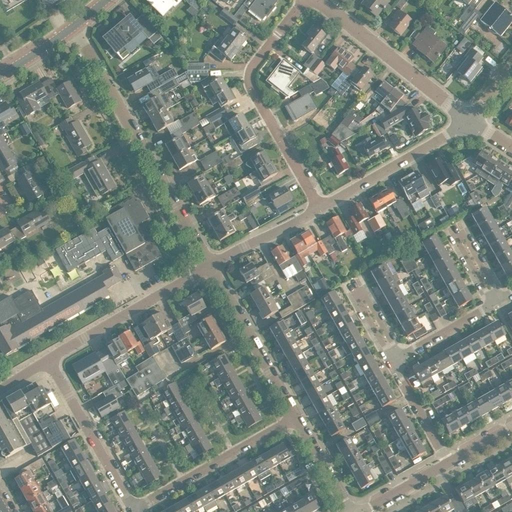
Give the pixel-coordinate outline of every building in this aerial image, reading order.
[(151,6),(152,5),(163,17),(173,6),(174,7),(180,0),(146,0),(147,0),(150,4),(149,5),(151,6)] [(197,13),(202,8),(194,0),(185,0),(185,1),(197,13)] [(255,0),(248,9),(262,20),(265,15),(267,17),(274,7),(272,6),(274,4),(268,0),(255,0)] [(363,0),(361,4),(366,8),(376,17),(382,9),(383,10),(385,8),(384,7),(389,0),(363,0)] [(410,0),(411,0),(410,0),(399,0),(395,6),(400,10),(407,0),(410,0)] [(511,15),(505,10),(503,12),(493,4),(495,2),(482,17),(474,10),(463,23),(459,28),(464,32),(476,18),(488,27),(487,30),(488,33),(490,35),(493,35),(495,33),(500,37),(511,21),(511,15)] [(242,15),(247,8),(243,4),(233,16),(233,17),(238,20),(242,15)] [(463,23),(474,10),(469,6),(458,19),(463,23)] [(233,26),(238,20),(233,17),(233,16),(224,9),(219,15),(233,26)] [(398,10),(393,17),(395,18),(388,27),(399,35),(411,21),(398,10)] [(248,20),(242,15),(238,20),(245,25),(248,20)] [(148,39),(157,31),(147,21),(139,29),(129,17),(103,39),(121,60),(128,54),(123,47),(141,32),(148,39)] [(236,26),(233,30),(225,40),(238,50),(246,40),(241,36),(244,32),(236,26)] [(310,53),(324,36),(313,26),(306,34),(310,37),(303,46),(302,46),(302,47),(310,53)] [(412,45),(419,50),(418,50),(419,51),(420,50),(423,52),(422,54),(433,62),(437,56),(438,57),(439,55),(439,54),(445,46),(432,36),(434,33),(426,28),(420,35),(418,33),(414,39),(416,40),(412,45)] [(230,61),(238,50),(225,40),(221,37),(209,52),(222,62),(226,57),(230,61)] [(467,48),(471,43),(470,43),(465,39),(462,43),(461,44),(467,48)] [(347,53),(338,47),(325,63),(333,70),(338,65),(343,69),(342,70),(348,75),(354,67),(349,63),(353,58),(351,57),(352,56),(352,55),(349,52),(347,52),(347,53)] [(483,55),(473,47),(461,62),(464,64),(457,72),(469,82),(474,75),(475,75),(476,74),(482,66),(477,62),(483,55)] [(319,61),(319,60),(313,55),(304,67),(307,69),(310,71),(319,61)] [(282,60),(283,61),(269,78),(274,82),(272,85),(270,87),(277,93),(280,90),(288,97),(293,93),(286,88),(298,73),(298,74),(299,73),(282,60)] [(324,65),(319,61),(310,71),(316,76),(324,65)] [(348,75),(335,90),(341,95),(345,90),(350,84),(359,92),(360,91),(369,80),(373,75),(363,67),(359,72),(354,79),(348,75)] [(312,83),(319,79),(316,76),(310,71),(307,69),(302,75),(312,83)] [(145,70),(127,80),(134,92),(152,82),(145,70)] [(199,82),(207,77),(206,71),(187,71),(185,72),(174,79),(177,84),(177,85),(187,79),(189,82),(199,82)] [(152,84),(155,89),(159,87),(171,80),(168,75),(152,84)] [(50,78),(45,81),(54,96),(59,93),(64,101),(63,101),(67,108),(80,101),(69,82),(56,89),(50,78)] [(227,89),(221,78),(211,84),(209,79),(200,84),(209,100),(214,97),(227,89)] [(159,87),(162,93),(177,84),(174,79),(171,80),(159,87)] [(362,98),(359,101),(364,105),(371,97),(376,100),(380,104),(381,103),(392,90),(383,82),(382,83),(377,79),(373,84),(364,95),(362,98)] [(360,91),(364,95),(373,84),(369,80),(360,91)] [(46,95),(49,100),(54,96),(45,81),(40,84),(39,82),(19,93),(21,97),(18,99),(27,115),(38,109),(33,102),(46,95)] [(330,88),(327,93),(331,96),(335,92),(330,88)] [(213,115),(216,120),(222,116),(230,112),(226,105),(234,101),(227,89),(214,97),(209,100),(212,105),(217,102),(221,108),(216,113),(213,115)] [(381,103),(375,110),(380,113),(384,108),(389,112),(401,97),(402,96),(397,91),(396,93),(392,90),(381,103)] [(147,114),(146,114),(149,119),(165,110),(172,106),(165,94),(158,98),(157,97),(142,106),(147,114)] [(295,102),(281,110),(284,115),(283,116),(287,122),(288,122),(291,127),(310,116),(303,104),(298,107),(295,102)] [(0,128),(0,129),(5,126),(2,121),(15,114),(10,105),(7,107),(5,103),(0,105),(0,128)] [(408,105),(380,121),(384,129),(404,118),(411,130),(410,131),(412,134),(413,133),(415,136),(416,135),(418,136),(422,134),(422,132),(429,128),(426,123),(428,122),(424,114),(422,115),(418,109),(412,112),(408,105)] [(351,109),(347,116),(353,120),(358,123),(362,117),(351,109)] [(152,124),(157,132),(172,123),(165,110),(149,119),(152,124)] [(182,127),(186,125),(197,118),(193,112),(178,121),(182,127)] [(234,119),(230,112),(222,116),(216,120),(211,123),(215,129),(226,122),(226,123),(228,122),(235,134),(248,126),(247,127),(245,123),(246,122),(242,115),(234,119)] [(77,121),(73,124),(70,118),(59,124),(62,130),(64,129),(70,139),(69,140),(77,155),(86,150),(84,147),(90,144),(77,121)] [(181,134),(189,130),(200,124),(197,118),(186,125),(182,127),(178,129),(181,134)] [(385,132),(384,131),(379,121),(373,124),(380,136),(385,132)] [(235,134),(230,137),(240,154),(257,144),(255,141),(256,141),(254,138),(255,138),(254,137),(256,136),(253,130),(251,131),(251,130),(249,131),(247,127),(248,127),(248,126),(235,134)] [(338,126),(331,135),(340,142),(350,136),(338,126)] [(34,138),(40,135),(35,127),(30,130),(34,138)] [(0,136),(0,135),(3,134),(0,129),(0,128),(0,167),(2,171),(15,163),(0,136)] [(39,146),(45,143),(40,135),(34,138),(39,146)] [(395,135),(389,138),(394,148),(400,144),(395,135)] [(183,136),(179,138),(165,146),(172,158),(186,150),(190,148),(183,136)] [(331,136),(327,141),(335,147),(339,142),(331,136)] [(368,138),(360,142),(355,145),(362,157),(366,154),(369,159),(388,148),(382,137),(372,143),(368,138)] [(349,139),(344,142),(347,148),(352,145),(349,139)] [(337,148),(332,151),(336,158),(331,160),(339,174),(348,169),(337,148)] [(193,155),(190,157),(186,150),(172,158),(179,170),(196,160),(193,155)] [(223,165),(239,156),(236,150),(220,160),(221,162),(223,165)] [(262,152),(261,150),(254,154),(256,156),(247,161),(245,165),(251,169),(254,167),(256,171),(269,163),(263,152),(262,152)] [(474,172),(478,175),(490,156),(481,150),(472,164),(477,167),(474,172)] [(202,166),(208,163),(218,157),(215,151),(199,160),(202,166)] [(227,172),(242,163),(239,156),(223,165),(227,172)] [(478,175),(486,180),(498,161),(490,156),(478,175)] [(99,160),(95,163),(92,157),(81,164),(63,174),(65,179),(69,176),(71,179),(72,179),(71,178),(83,172),(84,172),(87,170),(99,191),(102,195),(110,190),(108,185),(112,183),(99,160)] [(205,171),(211,168),(221,162),(220,160),(218,157),(208,163),(202,166),(205,171)] [(446,167),(440,158),(426,165),(438,185),(446,181),(449,186),(459,181),(450,165),(446,167)] [(494,186),(495,186),(507,166),(498,161),(486,180),(491,183),(494,186)] [(20,177),(16,179),(29,202),(42,194),(29,172),(36,168),(33,162),(17,171),(20,177)] [(272,167),(269,163),(256,171),(249,175),(251,179),(256,177),(261,186),(271,180),(270,178),(276,174),(275,174),(277,173),(273,166),(272,167)] [(497,195),(496,193),(502,183),(507,186),(505,189),(510,193),(510,191),(511,188),(511,169),(507,166),(495,186),(494,186),(490,192),(494,197),(497,195)] [(408,177),(407,177),(420,200),(429,195),(416,172),(412,174),(412,173),(407,176),(408,177)] [(205,182),(202,176),(187,184),(191,191),(193,194),(193,195),(213,184),(210,179),(205,182)] [(401,181),(398,183),(411,205),(420,200),(407,177),(406,178),(405,177),(401,180),(401,181)] [(213,183),(213,184),(193,195),(194,195),(196,198),(195,199),(199,206),(201,205),(202,206),(208,203),(207,201),(217,195),(213,189),(215,188),(213,183)] [(470,191),(475,189),(472,183),(467,185),(470,191)] [(220,203),(228,198),(239,192),(236,187),(217,198),(220,203)] [(244,202),(259,193),(256,187),(241,196),(242,197),(244,202)] [(286,193),(283,188),(265,199),(267,204),(271,202),(276,209),(279,214),(288,209),(285,203),(290,200),(290,199),(291,198),(288,192),(286,193)] [(379,193),(378,194),(385,208),(391,205),(394,209),(395,208),(401,218),(409,214),(400,198),(395,201),(387,189),(384,190),(383,189),(379,192),(379,193)] [(247,207),(263,199),(260,194),(265,191),(264,190),(259,193),(244,202),(247,207)] [(472,201),(479,197),(475,191),(469,195),(472,201)] [(506,211),(511,200),(511,192),(510,191),(510,193),(502,204),(503,205),(506,210),(506,211)] [(223,208),(231,204),(242,197),(241,196),(239,192),(228,198),(220,203),(223,208)] [(372,197),(368,200),(376,213),(385,208),(378,194),(377,194),(376,193),(371,196),(372,197)] [(435,209),(441,205),(435,195),(429,198),(435,209)] [(132,197),(104,213),(105,215),(107,218),(123,208),(133,226),(141,222),(141,223),(149,218),(138,200),(135,202),(132,197)] [(476,207),(482,204),(479,197),(472,201),(476,207)] [(353,217),(345,221),(353,235),(361,231),(357,224),(367,218),(359,204),(355,207),(354,206),(350,208),(350,209),(349,210),(353,217)] [(500,213),(506,210),(503,205),(497,208),(500,213)] [(135,271),(160,257),(141,223),(141,222),(133,226),(123,208),(107,218),(105,219),(135,271)] [(478,226),(491,219),(485,208),(479,211),(477,212),(472,216),(478,226)] [(251,215),(249,210),(237,216),(240,221),(246,218),(251,215)] [(509,216),(506,211),(506,210),(500,213),(503,219),(507,217),(509,216)] [(17,222),(19,226),(14,228),(20,239),(25,236),(24,234),(24,233),(36,226),(36,227),(50,220),(45,211),(39,215),(36,211),(17,222)] [(207,219),(207,220),(206,221),(209,227),(211,226),(212,226),(214,230),(213,230),(228,222),(235,218),(232,213),(225,217),(222,211),(211,217),(211,216),(208,218),(208,219),(207,219)] [(251,215),(246,218),(253,230),(258,227),(251,215)] [(378,229),(384,225),(378,215),(373,218),(378,229)] [(341,252),(346,249),(341,240),(339,236),(345,232),(337,217),(325,224),(331,234),(325,238),(320,241),(326,252),(327,252),(328,254),(333,251),(329,244),(335,240),(341,252)] [(373,232),(378,229),(373,218),(367,221),(373,232)] [(416,226),(423,237),(432,231),(437,229),(430,218),(416,226)] [(484,237),(497,229),(491,219),(478,226),(484,237)] [(215,234),(219,241),(234,233),(228,222),(213,230),(213,231),(214,230),(216,234),(215,234)] [(14,228),(9,231),(7,228),(0,231),(0,247),(13,240),(15,243),(20,239),(14,228)] [(375,237),(381,234),(378,229),(373,232),(375,237)] [(484,237),(490,247),(503,240),(497,229),(484,237)] [(309,255),(317,250),(320,256),(326,252),(320,241),(315,244),(307,231),(298,236),(309,255)] [(290,241),(298,255),(294,257),(301,268),(307,264),(304,258),(309,255),(298,236),(290,241)] [(428,255),(441,247),(435,237),(436,237),(435,236),(422,244),(428,255)] [(503,240),(490,247),(496,258),(509,250),(503,240)] [(302,270),(294,257),(289,259),(281,246),(271,252),(278,266),(286,279),(302,270)] [(434,265),(447,258),(441,247),(428,255),(434,265)] [(502,268),(511,262),(511,255),(509,250),(496,258),(502,268)] [(328,255),(321,259),(327,269),(334,265),(328,255)] [(409,265),(414,262),(411,257),(406,260),(409,265)] [(434,265),(440,276),(453,268),(447,258),(434,265)] [(404,268),(409,265),(406,260),(401,263),(404,268)] [(420,273),(417,268),(414,262),(409,265),(412,271),(414,270),(416,275),(420,273)] [(511,262),(502,268),(507,279),(511,276),(511,262)] [(273,275),(267,263),(254,270),(251,264),(239,271),(246,283),(249,281),(252,287),(263,281),(273,275)] [(384,266),(384,265),(371,273),(371,274),(371,273),(377,284),(390,276),(384,266)] [(407,274),(411,271),(412,271),(409,265),(404,268),(407,274)] [(103,271),(105,275),(42,311),(37,303),(38,303),(31,290),(13,301),(11,296),(0,302),(0,348),(4,356),(17,349),(16,348),(108,295),(104,288),(120,279),(113,266),(103,271)] [(459,279),(453,268),(440,276),(446,286),(459,279)] [(276,280),(273,275),(263,281),(266,286),(266,285),(267,286),(269,287),(273,285),(273,283),(272,282),(276,280)] [(377,284),(383,294),(396,287),(396,286),(400,284),(397,280),(394,282),(390,276),(377,284)] [(422,286),(428,283),(425,277),(419,280),(422,286)] [(446,286),(452,297),(465,289),(459,279),(446,286)] [(414,290),(420,287),(417,282),(411,285),(414,290)] [(425,291),(431,288),(428,283),(422,286),(425,291)] [(294,311),(304,305),(313,299),(306,286),(286,297),(291,306),(294,311)] [(256,307),(272,298),(269,293),(267,294),(263,287),(250,295),(256,307)] [(402,297),(396,287),(383,294),(389,305),(402,297)] [(418,296),(423,293),(420,287),(414,290),(418,296)] [(452,297),(458,307),(471,300),(471,299),(465,289),(452,297)] [(320,299),(326,310),(339,302),(334,291),(320,299)] [(178,321),(182,328),(196,320),(193,314),(205,308),(197,294),(183,302),(190,314),(178,321)] [(402,297),(389,305),(395,315),(408,308),(402,297)] [(273,304),(275,303),(272,298),(256,307),(263,319),(277,311),(273,304)] [(434,307),(440,304),(436,298),(431,301),(434,307)] [(346,313),(339,302),(326,310),(332,321),(346,313)] [(426,311),(432,308),(429,303),(423,306),(426,311)] [(440,317),(446,314),(440,304),(434,307),(440,317)] [(281,318),(294,311),(291,306),(278,313),(281,318)] [(395,315),(401,326),(414,318),(408,308),(395,315)] [(432,322),(438,319),(432,308),(426,311),(432,322)] [(185,334),(178,322),(170,327),(161,312),(157,314),(157,313),(151,316),(152,317),(151,318),(160,334),(166,331),(168,335),(173,333),(178,342),(187,337),(185,334)] [(332,321),(338,331),(352,324),(346,313),(332,321)] [(217,330),(214,324),(216,323),(212,317),(210,318),(210,317),(208,315),(199,320),(201,323),(196,325),(203,338),(217,330)] [(301,325),(306,322),(303,316),(298,320),(301,325)] [(312,326),(317,322),(314,316),(308,320),(312,326)] [(143,321),(144,322),(143,322),(140,324),(141,324),(143,328),(136,332),(135,332),(145,350),(150,358),(150,359),(150,358),(157,354),(159,353),(154,345),(158,342),(155,337),(160,334),(151,318),(150,319),(149,317),(143,321)] [(420,328),(414,318),(401,326),(407,336),(406,336),(407,336),(412,333),(415,339),(427,332),(423,326),(420,328)] [(288,331),(282,321),(269,328),(274,339),(288,331)] [(497,322),(486,328),(494,342),(504,336),(497,322)] [(358,335),(352,324),(338,331),(344,342),(358,335)] [(182,328),(185,334),(190,331),(187,325),(182,328)] [(307,336),(312,332),(309,327),(304,330),(307,336)] [(318,337),(324,333),(320,328),(315,331),(318,337)] [(483,347),(494,342),(486,328),(475,334),(483,347)] [(220,335),(217,330),(203,338),(210,350),(224,342),(226,341),(222,334),(220,335)] [(129,331),(117,337),(118,339),(119,341),(126,352),(134,348),(137,354),(144,351),(139,342),(136,343),(129,331)] [(274,339),(281,350),(294,342),(288,331),(274,339)] [(475,334),(465,340),(473,353),(483,347),(475,334)] [(351,353),(364,346),(358,335),(344,342),(345,343),(340,345),(346,356),(351,353)] [(174,352),(190,343),(187,337),(171,346),(174,352)] [(109,343),(105,346),(106,349),(111,357),(116,365),(129,358),(126,352),(119,341),(118,339),(116,340),(116,338),(109,342),(109,343)] [(313,347),(318,343),(315,338),(310,341),(313,347)] [(324,347),(330,344),(327,339),(321,342),(324,347)] [(465,340),(454,346),(462,359),(473,353),(465,340)] [(287,360),(301,353),(294,342),(281,350),(287,360)] [(174,352),(177,358),(193,349),(190,343),(174,352)] [(351,353),(357,364),(370,356),(364,346),(351,353)] [(452,365),(462,359),(454,346),(444,352),(452,365)] [(177,358),(181,364),(196,355),(193,349),(177,358)] [(319,357),(325,354),(322,349),(316,352),(319,357)] [(330,358),(336,355),(333,350),(327,353),(330,358)] [(444,352),(433,358),(441,371),(452,365),(444,352)] [(94,353),(72,366),(82,384),(104,371),(112,387),(115,385),(125,380),(125,379),(116,365),(111,357),(100,363),(95,355),(94,353)] [(287,360),(293,371),(307,364),(301,353),(287,360)] [(229,364),(224,354),(204,365),(206,369),(212,365),(215,372),(229,364)] [(377,367),(370,356),(357,364),(363,375),(377,367)] [(150,359),(135,367),(138,373),(155,362),(152,357),(150,358),(150,359)] [(493,365),(499,362),(496,357),(490,360),(493,365)] [(423,364),(430,377),(431,377),(436,374),(439,379),(444,376),(441,371),(433,358),(423,364)] [(325,368),(331,365),(328,360),(322,363),(325,368)] [(484,370),(488,368),(493,365),(490,360),(481,365),(484,370)] [(503,370),(510,366),(507,360),(500,364),(503,370)] [(336,369),(342,366),(339,361),(333,364),(336,369)] [(138,373),(126,381),(128,385),(136,397),(165,379),(155,362),(138,373)] [(213,381),(215,384),(234,373),(229,364),(215,372),(219,378),(213,381)] [(299,382),(313,375),(307,364),(293,371),(299,382)] [(423,364),(412,370),(420,383),(426,380),(429,385),(434,382),(431,377),(430,377),(423,364)] [(383,378),(377,367),(363,375),(369,386),(383,378)] [(472,377),(477,374),(474,369),(469,372),(472,377)] [(331,379),(337,376),(334,371),(328,374),(331,379)] [(343,380),(348,377),(345,371),(340,375),(343,380)] [(487,379),(492,376),(489,371),(484,374),(487,379)] [(467,380),(472,377),(469,372),(464,375),(467,380)] [(240,382),(234,373),(215,384),(216,387),(222,384),(226,390),(240,382)] [(482,382),(487,379),(484,374),(479,377),(482,382)] [(299,382),(306,393),(319,385),(313,375),(299,382)] [(389,389),(383,378),(369,386),(375,397),(389,389)] [(105,398),(94,405),(101,417),(118,407),(114,400),(121,396),(118,390),(128,385),(126,381),(125,380),(115,385),(112,387),(102,393),(105,398)] [(338,390),(343,387),(340,381),(334,385),(338,390)] [(451,389),(456,386),(453,381),(448,384),(451,389)] [(179,392),(174,382),(154,394),(156,397),(162,394),(165,400),(179,392)] [(245,392),(240,382),(226,390),(229,397),(224,400),(225,403),(245,392)] [(349,391),(354,388),(351,382),(346,386),(349,391)] [(34,383),(20,391),(30,410),(48,401),(40,388),(38,389),(34,383)] [(466,391),(471,388),(468,383),(463,386),(466,391)] [(445,392),(451,389),(448,384),(442,387),(445,392)] [(312,404),(325,396),(319,385),(306,393),(312,404)] [(502,404),(511,398),(511,397),(505,385),(494,391),(502,404)] [(460,394),(466,391),(463,386),(457,389),(460,394)] [(491,410),(502,404),(494,391),(491,386),(487,388),(490,393),(484,397),(491,410)] [(389,389),(375,397),(381,408),(395,400),(389,389)] [(430,401),(441,395),(438,389),(427,395),(430,401)] [(22,430),(30,444),(37,457),(69,438),(59,421),(57,422),(42,431),(30,410),(20,391),(5,400),(13,415),(22,430)] [(185,401),(179,392),(165,400),(169,406),(163,410),(165,413),(185,401)] [(237,409),(250,401),(245,392),(225,403),(227,406),(233,403),(237,409)] [(344,401),(349,398),(346,392),(341,396),(344,401)] [(355,402),(361,399),(358,393),(352,396),(355,402)] [(444,403),(450,400),(447,395),(441,398),(444,403)] [(312,404),(318,415),(332,407),(325,396),(312,404)] [(481,416),(491,410),(484,397),(473,403),(481,416)] [(434,409),(439,406),(444,403),(441,398),(431,403),(434,409)] [(0,402),(0,422),(13,415),(5,400),(0,402)] [(55,413),(48,401),(30,410),(42,431),(57,422),(53,415),(55,413)] [(190,411),(185,401),(165,413),(167,416),(173,412),(176,419),(190,411)] [(256,411),(250,401),(237,409),(240,415),(234,419),(236,422),(256,411)] [(350,412),(356,409),(352,403),(347,406),(350,412)] [(470,422),(481,416),(473,403),(462,409),(470,422)] [(361,413),(367,409),(364,404),(358,407),(361,413)] [(318,415),(324,426),(338,418),(332,407),(318,415)] [(353,417),(359,414),(356,409),(350,412),(353,417)] [(393,427),(406,420),(400,409),(386,417),(393,427)] [(459,428),(470,422),(462,409),(452,415),(459,428)] [(112,422),(115,429),(129,421),(124,411),(104,422),(106,426),(112,422)] [(180,425),(174,428),(176,431),(195,420),(190,411),(176,419),(180,425)] [(261,420),(256,411),(236,422),(238,425),(244,421),(247,428),(261,420)] [(374,411),(364,417),(367,422),(377,416),(374,411)] [(0,422),(0,441),(22,430),(13,415),(0,422)] [(449,434),(459,428),(452,415),(442,421),(442,420),(441,421),(445,427),(444,427),(445,429),(446,428),(449,434)] [(370,427),(380,421),(377,416),(367,422),(370,427)] [(324,426),(330,437),(344,429),(338,418),(324,426)] [(355,431),(363,427),(365,426),(361,419),(351,425),(355,431)] [(201,429),(195,420),(176,431),(177,434),(183,431),(187,437),(201,429)] [(393,427),(399,438),(412,431),(412,430),(413,430),(413,429),(411,424),(410,424),(409,424),(406,420),(393,427)] [(131,424),(129,421),(115,429),(119,435),(113,438),(115,441),(134,430),(131,424)] [(206,439),(201,429),(187,437),(190,444),(184,447),(186,450),(206,439)] [(375,437),(381,434),(378,429),(372,432),(375,437)] [(0,450),(5,459),(30,444),(22,430),(0,441),(0,450)] [(135,432),(134,430),(115,441),(116,444),(122,441),(126,447),(140,439),(135,432)] [(419,441),(412,431),(399,438),(405,449),(419,441)] [(367,442),(373,439),(370,434),(364,437),(367,442)] [(378,443),(384,440),(381,434),(375,437),(378,443)] [(355,449),(349,438),(335,446),(342,456),(355,449)] [(140,441),(140,439),(126,447),(129,454),(119,459),(121,463),(125,460),(145,449),(140,441)] [(211,448),(206,439),(186,450),(188,453),(194,450),(198,456),(211,448)] [(66,458),(79,451),(73,440),(74,440),(73,440),(60,448),(66,458)] [(425,452),(419,441),(405,449),(411,460),(425,452)] [(291,447),(285,450),(282,444),(271,450),(279,464),(295,455),(291,447)] [(373,453),(379,450),(376,444),(370,448),(373,453)] [(385,454),(390,451),(387,445),(382,448),(385,454)] [(125,460),(127,463),(133,460),(137,466),(150,458),(145,449),(125,460)] [(348,467),(361,460),(355,449),(342,456),(348,467)] [(260,457),(268,470),(279,464),(271,450),(260,457)] [(86,462),(79,451),(66,458),(72,469),(86,462)] [(379,464),(385,461),(382,455),(376,458),(379,464)] [(394,470),(400,467),(393,456),(388,459),(394,470)] [(268,470),(260,457),(249,463),(257,476),(259,481),(270,474),(268,470)] [(21,491),(34,483),(30,477),(34,475),(32,472),(45,465),(41,458),(17,472),(20,477),(13,481),(16,485),(17,484),(21,491)] [(151,460),(150,458),(137,466),(140,472),(131,477),(133,480),(136,478),(136,479),(156,468),(151,460)] [(50,468),(55,465),(52,459),(47,462),(50,468)] [(496,464),(498,466),(505,479),(508,484),(511,481),(511,467),(507,459),(496,464)] [(348,467),(354,478),(368,471),(361,460),(348,467)] [(386,475),(391,472),(385,461),(379,464),(386,475)] [(92,472),(86,462),(72,469),(79,480),(92,472)] [(257,476),(249,463),(239,469),(246,483),(257,476)] [(53,473),(59,470),(55,465),(50,468),(53,473)] [(487,472),(495,485),(505,479),(498,466),(487,472)] [(289,481),(299,475),(305,472),(302,467),(296,470),(285,476),(289,481)] [(156,469),(156,468),(136,479),(138,482),(143,478),(147,485),(161,477),(156,469)] [(235,489),(246,483),(239,469),(228,475),(235,489)] [(354,478),(360,489),(374,481),(368,471),(354,478)] [(98,483),(92,472),(79,480),(85,491),(98,483)] [(487,472),(477,478),(484,491),(495,485),(487,472)] [(59,484),(65,481),(62,475),(56,479),(59,484)] [(235,489),(228,475),(217,481),(224,495),(235,489)] [(293,490),(304,483),(301,478),(290,484),(293,490)] [(477,478),(466,484),(474,497),(484,491),(477,478)] [(278,487),(283,484),(280,479),(275,482),(278,487)] [(47,491),(49,489),(56,485),(53,480),(46,484),(48,486),(46,487),(47,491)] [(224,495),(217,481),(206,487),(214,501),(224,495)] [(23,495),(27,502),(40,494),(37,488),(38,487),(36,482),(34,483),(21,491),(19,492),(22,496),(23,495)] [(104,494),(98,483),(85,491),(91,502),(104,494)] [(288,493),(293,490),(290,484),(285,487),(288,493)] [(476,502),(474,497),(466,484),(462,487),(461,485),(454,489),(459,497),(454,500),(461,511),(467,511),(463,503),(469,500),(473,504),(476,502)] [(52,494),(59,490),(56,485),(49,489),(52,494)] [(267,494),(272,491),(269,485),(264,488),(267,494)] [(65,495),(71,492),(68,486),(62,489),(65,495)] [(196,493),(195,494),(203,507),(205,511),(216,506),(214,501),(206,487),(205,486),(199,489),(200,491),(196,493)] [(277,499),(282,496),(279,490),(274,493),(277,499)] [(256,500),(262,497),(258,491),(253,494),(256,500)] [(32,511),(34,511),(46,505),(43,499),(47,497),(44,492),(40,494),(27,502),(25,503),(28,507),(29,506),(32,511)] [(97,511),(110,505),(104,494),(91,502),(96,511),(97,511)] [(194,511),(203,507),(195,494),(184,500),(191,511),(194,511)] [(439,500),(435,502),(440,511),(447,511),(453,509),(454,511),(461,511),(454,500),(449,503),(444,494),(438,498),(439,500)] [(505,503),(510,500),(507,494),(502,498),(505,503)] [(300,501),(306,511),(312,511),(319,509),(311,495),(300,501)] [(266,505),(272,502),(268,496),(263,499),(266,505)] [(71,506),(77,503),(74,497),(68,500),(71,506)] [(245,506),(251,503),(248,497),(242,500),(245,506)] [(499,506),(505,503),(502,498),(496,501),(499,506)] [(191,511),(184,500),(174,506),(176,511),(191,511)] [(440,511),(435,502),(434,500),(427,504),(428,506),(424,508),(426,511),(440,511)] [(291,511),(289,507),(285,501),(281,503),(285,510),(281,511),(291,511)] [(306,511),(300,501),(289,507),(291,511),(306,511)] [(255,511),(261,508),(258,502),(252,506),(255,511)] [(234,511),(240,509),(237,503),(231,507),(234,511)]
